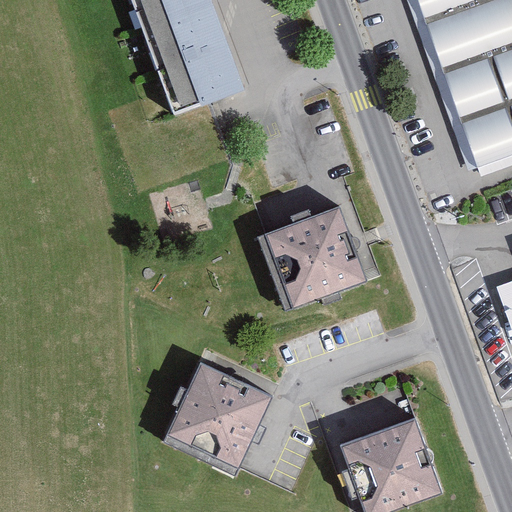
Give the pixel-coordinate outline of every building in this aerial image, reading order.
[(206,0),(135,0),(176,114),(239,91),(206,0)] [(511,0),(420,0),(479,166),(511,154),(511,0)] [(338,212),(262,239),(287,307),(363,280),(338,212)] [(511,278),(489,287),(509,340),(511,339),(511,278)] [(268,397),(202,367),(168,441),(233,471),(268,397)] [(414,423),(345,447),(367,511),(383,511),(439,493),(414,423)]
